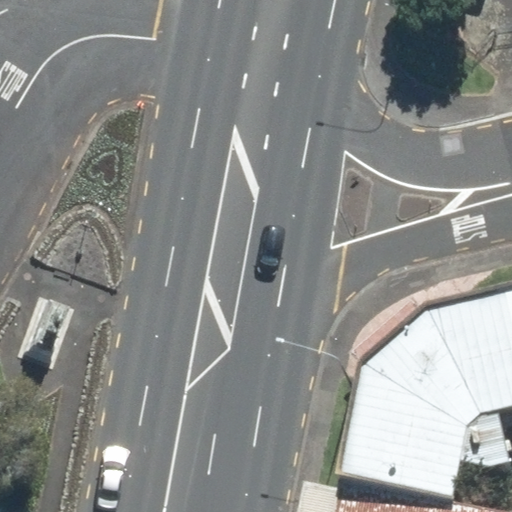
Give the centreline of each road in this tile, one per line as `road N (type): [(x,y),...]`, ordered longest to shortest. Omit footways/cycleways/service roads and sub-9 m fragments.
road 1 (residential): [(511,198),(207,285)]
road 2 (residential): [(0,125),(54,54),(97,39),(260,46)]
road 3 (residential): [(260,46),(303,97),(388,140),(441,156),(511,160)]
road 4 (primary): [(260,46),(207,285)]
road 5 (primary): [(207,285),(202,344),(164,511)]
